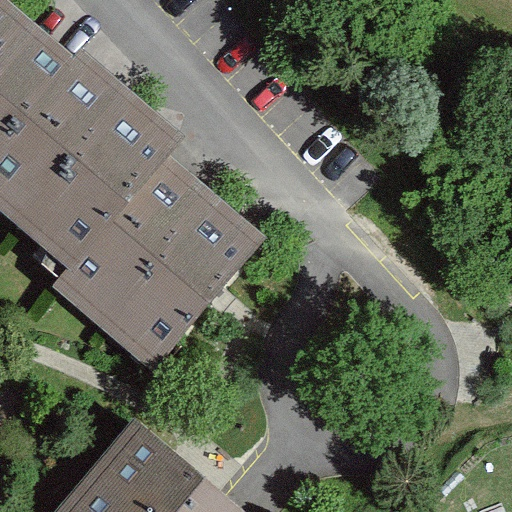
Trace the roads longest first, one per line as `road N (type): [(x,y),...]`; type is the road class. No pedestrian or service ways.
road 1 (residential): [(95,0),(362,282)]
road 2 (residential): [(362,282),(391,284),(439,316),(453,342),(451,400),(437,425),(387,454),(359,455),(309,431)]
road 3 (residential): [(309,431),(283,381),(293,326),(311,304),(362,282)]
